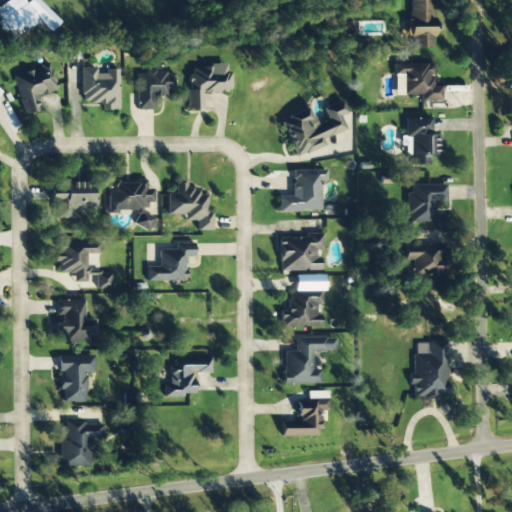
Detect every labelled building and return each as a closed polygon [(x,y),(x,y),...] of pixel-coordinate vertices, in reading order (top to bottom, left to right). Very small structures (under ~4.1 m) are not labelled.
[(12,0),(0,12),(0,27),(16,42),(37,21),(49,32),(59,23),(35,0),(27,0),(25,3),(22,0),(12,0)] [(409,0),(408,48),(432,48),(433,0),(409,0)] [(431,86),(431,64),(392,64),(392,75),(402,76),(402,95),(420,96),(420,102),(440,102),(441,86),(431,86)] [(12,76),(23,115),(38,111),(34,97),(56,91),(49,66),(12,76)] [(173,74),(164,74),(164,66),(152,66),(152,72),(136,72),(136,111),(151,111),(151,95),(173,95),(173,74)] [(187,110),(201,110),(201,93),(229,93),(229,72),(224,72),(224,67),(187,66),(187,110)] [(116,71),(95,72),(95,68),(80,69),(80,104),(101,103),(101,110),(117,110),(116,71)] [(321,108),(326,121),(314,125),(309,109),(279,120),(294,158),(323,147),(320,139),(351,128),(341,101),(321,108)] [(438,156),(438,135),(430,135),(430,118),(403,119),(403,137),(408,137),(408,165),(428,164),(428,156),(438,156)] [(277,212),(320,211),(319,181),(324,181),(324,170),(290,171),(290,196),(277,197),(277,212)] [(106,211),(136,212),(136,228),(152,228),(152,215),(144,215),(144,203),(152,203),(152,190),(145,190),(145,182),(107,181),(106,211)] [(71,210),(92,210),(92,182),(50,183),(51,218),(71,218),(71,210)] [(166,215),(182,215),(182,221),(195,221),(195,231),(211,231),(211,212),(205,212),(205,195),(196,195),(196,189),(185,189),(185,184),(174,183),(174,194),(166,194),(166,215)] [(445,185),(407,185),(406,222),(431,223),(431,201),(445,201),(445,185)] [(317,271),(317,251),(321,251),(321,236),(278,237),(278,272),(317,271)] [(145,281),(184,281),(184,257),(192,257),(192,243),(173,243),(173,250),(158,250),(158,267),(145,267),(145,281)] [(402,246),(402,258),(408,258),(409,276),(421,276),(421,285),(441,285),(440,244),(402,246)] [(98,245),(56,245),(56,273),(72,273),(72,286),(110,286),(110,274),(97,274),(97,272),(87,272),(87,255),(98,255),(98,245)] [(279,328),(320,327),(320,315),(315,315),(315,305),(320,305),(320,291),(286,291),(287,311),(279,311),(279,328)] [(83,300),(55,301),(56,319),(56,344),(86,343),(86,335),(94,335),(94,320),(83,320),(83,300)] [(282,385),(318,385),(318,370),(311,370),(311,351),(334,351),(334,338),(293,338),(293,352),(282,352),(282,385)] [(445,343),(411,342),(411,385),(412,385),(412,396),(445,396),(445,343)] [(60,402),(85,402),(84,374),(93,374),(93,356),(56,356),(56,372),(60,372),(60,402)] [(210,373),(209,359),(169,360),(170,384),(162,384),(162,396),(193,396),(192,374),(210,373)] [(280,437),(319,437),(319,411),(326,411),(326,391),(306,391),(306,402),(296,402),(296,423),(280,423),(280,437)] [(58,467),(88,466),(88,440),(102,440),(102,423),(63,424),(63,438),(57,438),(58,467)]
